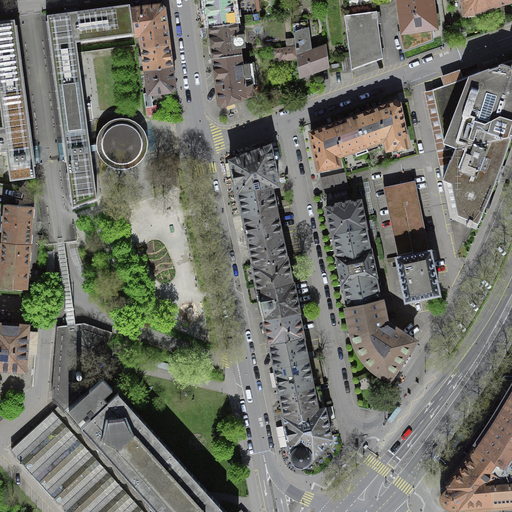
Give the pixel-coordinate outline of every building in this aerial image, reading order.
[(233,0),(205,0),(206,11),(208,26),(236,23),(233,0)] [(399,0),(403,31),(399,33),(403,50),(420,44),(421,45),(429,42),(429,41),(432,40),(431,27),(435,26),(432,8),(431,0),(399,0)] [(462,0),(464,14),(471,13),(477,12),(497,5),(495,0),(462,0)] [(135,33),(131,9),(131,10),(130,3),(87,9),(47,15),(65,148),(65,149),(72,206),(97,198),(91,150),(90,145),(76,41),(133,34),(133,33),(135,33)] [(142,48),(170,45),(167,22),(165,8),(160,4),(158,4),(153,5),(151,5),(140,7),(138,7),(131,8),(131,9),(135,33),(135,35),(140,35),(142,48)] [(345,15),(352,70),(383,58),(380,35),(377,11),(345,15)] [(15,22),(14,19),(0,20),(0,105),(3,125),(0,125),(0,150),(6,150),(10,180),(35,176),(32,152),(15,22)] [(295,40),(297,56),(311,51),(309,37),(307,22),(293,24),(295,40)] [(236,23),(208,26),(210,42),(213,58),(241,54),(236,23)] [(297,58),(297,56),(295,40),(286,42),(287,48),(274,50),(274,57),(285,56),(285,60),(291,59),(297,58)] [(171,55),(170,45),(142,48),(145,70),(172,66),(171,55)] [(297,56),(297,58),(299,77),(323,68),(328,66),(326,45),(311,51),(297,56)] [(241,54),(213,58),(215,80),(219,102),(218,102),(218,103),(219,104),(219,105),(220,105),(221,106),(222,106),(223,106),(223,105),(224,105),(258,92),(254,62),(242,63),(241,54)] [(489,68),(432,89),(448,165),(443,178),(452,182),(457,210),(458,210),(460,221),(474,228),(486,201),(501,164),(510,138),(509,137),(509,136),(510,136),(511,129),(511,128),(511,59),(499,65),(489,69),(489,68)] [(172,66),(145,70),(148,93),(143,94),(145,107),(152,106),(150,93),(170,91),(172,91),(173,88),(175,86),(172,66)] [(272,99),(260,103),(261,106),(263,110),(274,105),(272,99)] [(399,103),(395,101),(387,104),(379,107),(388,149),(395,147),(396,151),(408,148),(407,145),(408,145),(399,103)] [(367,111),(355,116),(368,151),(379,147),(377,141),(385,138),(387,149),(388,149),(379,107),(367,111)] [(368,151),(355,116),(345,120),(334,123),(341,154),(354,149),(357,155),(368,151)] [(124,117),(121,117),(119,117),(116,117),(114,118),(111,119),(109,120),(108,121),(106,122),(104,124),(102,126),(101,128),(99,130),(98,132),(97,135),(97,137),(96,139),(96,141),(96,144),(90,145),(91,150),(97,149),(98,152),(99,155),(100,157),(102,159),(103,161),(105,163),(107,164),(109,166),(112,167),(114,168),(117,168),(119,169),(122,169),(125,169),(127,168),(130,168),(132,167),(134,166),(136,165),(137,164),(139,163),(140,161),(142,160),(143,158),(144,157),(145,155),(146,154),(146,152),(147,150),(147,148),(148,146),(148,145),(148,143),(148,141),(148,139),(147,137),(147,135),(146,132),(145,130),(144,128),(142,126),(141,125),(139,123),(138,122),(136,121),(133,119),(131,118),(129,118),(126,117),(124,117)] [(323,128),(311,132),(319,169),(321,168),(322,172),(331,170),(330,166),(339,164),(337,156),(341,154),(334,123),(323,128)] [(236,192),(278,183),(270,144),(253,151),(252,150),(248,152),(243,153),(243,154),(230,159),(233,176),(236,192)] [(176,170),(160,173),(162,185),(167,184),(169,191),(180,189),(178,179),(176,170)] [(345,173),(321,178),(322,185),(320,186),(317,186),(318,193),(323,192),(324,193),(348,188),(345,173)] [(415,180),(383,187),(397,254),(399,253),(400,257),(397,257),(406,299),(439,293),(431,255),(430,250),(428,251),(427,248),(429,247),(422,214),(415,180)] [(243,215),(277,208),(277,207),(276,207),(273,193),(274,192),(273,186),(279,184),(278,183),(236,192),(237,193),(238,193),(239,196),(243,215)] [(329,220),(332,233),(366,226),(361,199),(350,202),(349,200),(337,203),(337,205),(326,207),(329,220)] [(32,206),(5,204),(3,241),(29,243),(30,225),(32,206)] [(248,241),(283,234),(282,233),(278,216),(279,216),(277,208),(243,215),(244,219),(248,241)] [(366,227),(366,226),(332,233),(332,234),(333,234),(335,245),(338,255),(337,256),(371,249),(371,248),(370,248),(368,242),(365,227),(366,227)] [(253,264),(287,257),(287,256),(286,256),(283,242),(284,241),(283,234),(248,241),(249,244),(253,263),(252,264),(253,264)] [(29,243),(3,241),(0,278),(0,284),(26,287),(28,265),(29,243)] [(77,247),(69,249),(71,258),(74,266),(76,272),(79,278),(80,280),(82,283),(90,279),(83,267),(82,264),(80,261),(79,255),(77,247)] [(371,249),(337,256),(340,269),(342,282),(376,275),(371,249)] [(257,290),(294,283),(293,282),(291,275),(287,257),(253,264),(257,285),(258,289),(257,289),(257,290)] [(376,276),(376,275),(342,282),(342,283),(343,283),(346,294),(348,305),(347,305),(381,298),(381,297),(380,297),(377,283),(376,276)] [(263,317),(299,310),(294,283),(257,290),(260,304),(263,317)] [(15,291),(14,300),(22,301),(30,301),(30,292),(15,291)] [(389,377),(414,340),(391,325),(386,321),(381,298),(347,305),(353,333),(356,343),(361,352),(367,360),(374,367),(389,377)] [(269,343),(303,336),(300,318),(299,311),(299,310),(263,317),(263,318),(264,318),(264,321),(269,343)] [(28,325),(28,324),(0,322),(0,367),(25,369),(26,351),(36,352),(38,331),(37,330),(37,326),(29,325),(28,325)] [(274,366),(308,359),(307,351),(306,351),(303,337),(304,337),(303,336),(269,343),(269,344),(270,344),(274,363),(274,366)] [(280,392),(314,385),(312,377),(311,377),(308,360),(309,360),(308,359),(274,366),(279,389),(280,392)] [(112,388),(103,377),(64,412),(154,511),(225,511),(227,511),(170,449),(118,391),(108,401),(106,398),(104,396),(112,388)] [(314,385),(280,392),(283,410),(284,414),(283,415),(283,416),(325,407),(325,406),(319,407),(317,400),(316,400),(313,386),(314,386),(314,385)] [(511,403),(504,399),(494,416),(473,447),(464,459),(445,484),(445,485),(444,486),(442,488),(441,489),(441,491),(440,492),(440,494),(440,496),(440,498),(443,504),(444,505),(446,506),(448,507),(449,508),(451,508),(453,508),(455,508),(457,507),(457,508),(511,503),(511,403)] [(331,437),(325,407),(283,416),(284,423),(290,449),(293,450),(293,451),(292,452),(292,454),(292,455),(292,457),(293,458),(294,459),(295,460),(296,461),(299,462),(302,463),(303,463),(305,462),(306,462),(307,461),(308,460),(309,458),(310,457),(310,456),(310,454),(314,455),(331,437)] [(154,511),(64,412),(60,408),(54,413),(53,411),(35,427),(11,449),(68,511),(154,511)] [(13,412),(0,411),(0,425),(1,424),(13,412)]
